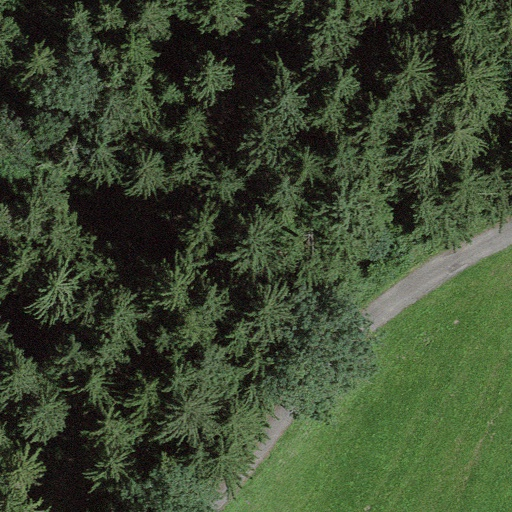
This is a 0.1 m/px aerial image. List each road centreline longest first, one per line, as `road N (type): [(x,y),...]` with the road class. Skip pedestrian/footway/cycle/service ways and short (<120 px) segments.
road 1 (track): [(246,0),(198,183),(74,472),(69,511)]
road 2 (track): [(511,221),(381,298),(205,511)]
